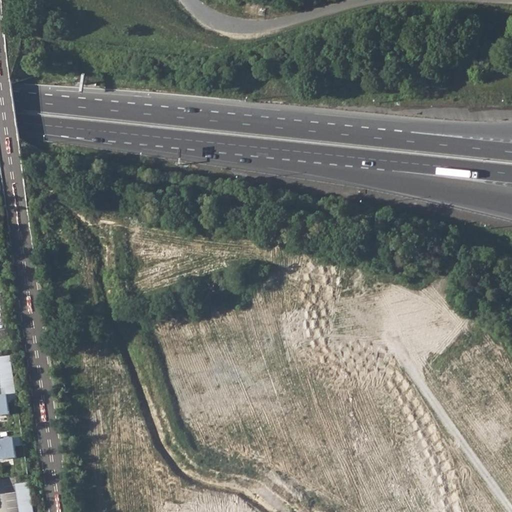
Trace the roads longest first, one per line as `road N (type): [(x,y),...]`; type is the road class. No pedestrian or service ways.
road 1 (unclassified): [(0,100),(58,511)]
road 2 (motorway): [(397,140),(0,98)]
road 3 (motorway): [(0,120),(377,159)]
road 4 (unclassified): [(189,0),(224,25),(269,30),(379,0)]
road 5 (residential): [(392,339),(511,492)]
road 6 (motorway): [(377,159),(418,183),(511,204)]
road 7 (motorway): [(377,159),(511,173)]
